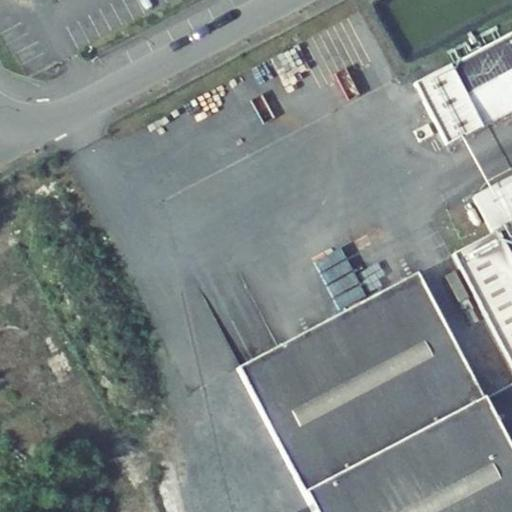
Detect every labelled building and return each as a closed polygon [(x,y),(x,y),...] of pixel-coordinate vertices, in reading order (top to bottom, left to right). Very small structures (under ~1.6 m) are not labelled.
[(482,128),(511,112),(511,31),(449,65),(482,128)] [(448,63),(412,82),(446,147),(482,128),(448,63)] [(511,176),(473,198),(492,234),(511,270),(511,176)] [(511,270),(492,234),(452,255),(511,370),(511,270)] [(312,511),(511,511),(511,457),(482,400),(415,273),(239,367),(312,511)] [(511,385),(482,400),(511,457),(511,385)]
